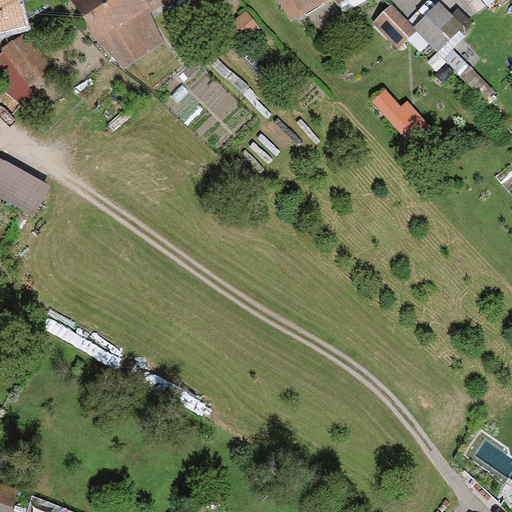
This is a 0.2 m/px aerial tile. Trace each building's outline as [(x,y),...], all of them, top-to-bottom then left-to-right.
[(0,0),(0,23),(20,18),(16,0),(0,0)] [(77,0),(99,32),(143,3),(147,0),(77,0)] [(459,21),(437,0),(436,0),(413,24),(436,45),(459,21)] [(413,24),(389,1),(374,17),(397,40),(413,24)] [(143,3),(99,32),(119,62),(163,33),(143,3)] [(256,23),(243,6),(226,19),(240,36),(256,23)] [(45,63),(20,32),(0,47),(0,50),(24,80),(45,63)] [(404,107),(383,84),(371,95),(391,118),(404,107)] [(0,193),(29,210),(45,180),(0,155),(0,193)] [(7,511),(15,487),(0,482),(0,511),(7,511)]
